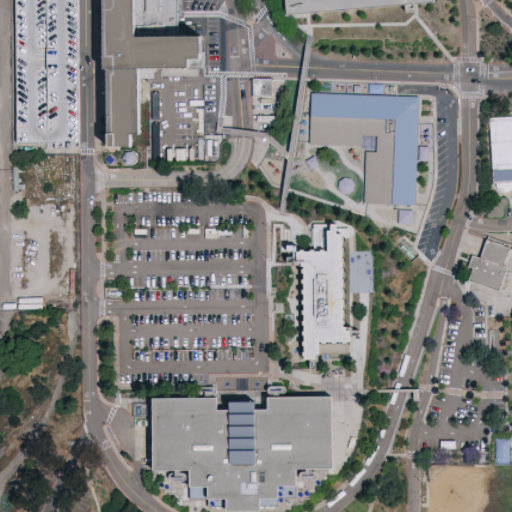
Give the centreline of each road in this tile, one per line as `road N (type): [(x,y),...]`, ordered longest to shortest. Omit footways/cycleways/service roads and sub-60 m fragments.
road 1 (residential): [(162,511),(95,435),(86,181)]
road 2 (residential): [(465,0),(469,180),(442,272)]
road 3 (residential): [(442,272),(390,432),(330,511)]
road 4 (residential): [(86,181),(208,179),(231,171),(243,144),(239,65)]
road 5 (residential): [(413,511),(413,447),(443,306),(442,272)]
road 6 (residential): [(468,76),(239,65)]
road 7 (residential): [(73,320),(63,388),(0,484)]
road 8 (residential): [(85,0),(86,181)]
road 9 (residential): [(6,169),(4,0)]
road 10 (residential): [(6,169),(8,300)]
